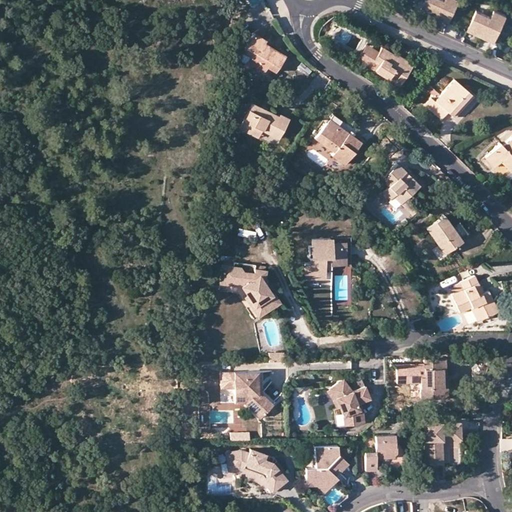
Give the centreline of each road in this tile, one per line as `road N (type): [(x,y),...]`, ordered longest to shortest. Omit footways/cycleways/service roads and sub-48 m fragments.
road 1 (residential): [(305,6),(303,37),(316,57),(410,123),(511,229)]
road 2 (residential): [(349,0),(511,73)]
road 3 (residential): [(347,511),(383,492),(492,482)]
road 4 (residential): [(511,351),(491,429),(492,482)]
road 5 (residential): [(511,341),(379,342)]
